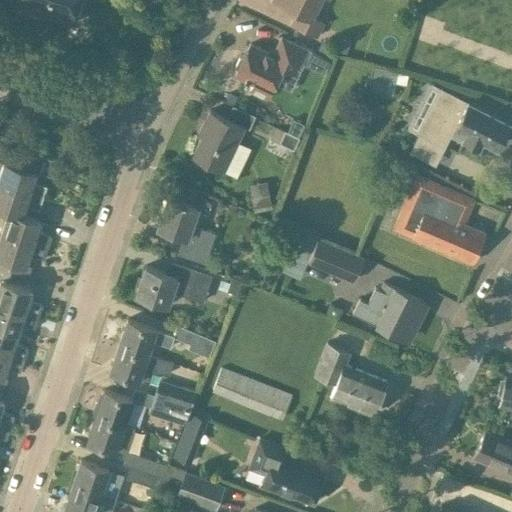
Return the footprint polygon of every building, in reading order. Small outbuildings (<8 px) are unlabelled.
[(16,0),(14,7),(43,17),(45,12),(68,20),(74,3),(79,5),(80,0),(16,0)] [(276,0),(276,2),(297,12),(291,24),(316,36),(323,23),(308,16),(316,0),(276,0)] [(240,59),(236,67),(238,70),(236,74),(254,83),(250,90),(267,99),(272,88),(273,88),(283,68),(299,76),(304,64),(325,75),(331,62),(282,38),(275,52),(271,50),(269,54),(261,49),(260,47),(258,48),(251,44),(244,58),(240,59)] [(337,51),(345,53),(349,42),(341,39),(337,51)] [(439,106),(426,132),(443,141),(449,130),(480,146),(484,139),(498,147),(504,135),(508,133),(510,128),(509,125),(511,121),(468,99),(468,101),(443,88),(435,103),(439,106)] [(202,137),(193,156),(222,170),(244,127),(210,110),(198,135),(202,137)] [(284,131),(278,142),(291,149),(297,138),(284,131)] [(0,173),(0,183),(43,198),(47,186),(37,183),(36,185),(33,184),(37,171),(33,170),(38,155),(7,144),(2,161),(4,161),(0,173)] [(418,173),(395,227),(473,261),(486,231),(465,222),(475,198),(418,173)] [(43,198),(0,183),(0,207),(8,211),(8,210),(22,215),(22,214),(27,202),(30,204),(29,206),(39,210),(43,198)] [(168,197),(158,227),(184,237),(180,251),(204,259),(214,231),(191,223),(197,207),(168,197)] [(22,214),(22,215),(8,210),(8,211),(0,207),(0,230),(1,231),(1,232),(47,247),(51,235),(37,231),(41,221),(22,214)] [(0,267),(11,271),(15,261),(26,264),(30,254),(43,258),(47,247),(1,232),(0,231),(0,267)] [(317,238),(307,261),(354,281),(364,257),(317,238)] [(135,294),(167,305),(173,290),(202,300),(212,274),(171,259),(166,272),(145,265),(135,294)] [(0,267),(0,303),(38,316),(42,305),(29,300),(32,290),(8,282),(11,271),(0,267)] [(227,289),(236,292),(241,280),(232,277),(227,289)] [(396,287),(377,324),(407,339),(426,302),(396,287)] [(38,316),(0,303),(0,327),(18,333),(21,323),(35,327),(38,316)] [(146,354),(151,339),(169,344),(173,334),(155,329),(155,328),(127,319),(119,345),(146,354)] [(217,340),(180,323),(175,335),(191,342),(189,347),(210,356),(217,340)] [(18,333),(0,327),(0,351),(24,359),(28,348),(15,344),(18,333)] [(316,373),(336,383),(331,396),(374,413),(387,380),(345,363),(350,351),(328,342),(316,373)] [(172,362),(146,354),(119,345),(111,370),(138,379),(149,382),(152,372),(168,373),(172,362)] [(24,359),(0,351),(0,375),(4,377),(7,366),(20,370),(24,359)] [(222,366),(213,390),(283,419),(293,394),(248,375),(248,376),(222,366)] [(501,395),(499,403),(511,406),(511,376),(507,376),(505,384),(499,385),(497,391),(501,395)] [(154,394),(187,404),(190,393),(157,383),(154,394)] [(96,415),(135,428),(135,427),(124,423),(132,398),(104,389),(100,401),(98,400),(96,401),(93,410),(94,412),(96,413),(96,415)] [(154,394),(148,412),(183,423),(190,406),(154,394)] [(0,423),(11,427),(14,415),(1,411),(4,401),(0,399),(0,423)] [(116,449),(127,452),(135,428),(96,415),(87,440),(116,449)] [(11,427),(0,423),(0,436),(7,439),(11,427)] [(474,455),(511,471),(511,441),(485,430),(474,455)] [(292,449),(280,445),(261,438),(250,467),(266,473),(261,484),(294,496),(295,495),(314,502),(324,475),(287,462),(292,449)] [(195,452),(177,445),(173,456),(190,463),(195,452)] [(130,465),(163,476),(167,463),(134,453),(130,465)] [(82,459),(73,485),(101,494),(106,478),(115,481),(118,472),(110,468),(82,459)] [(130,465),(127,477),(159,487),(163,476),(130,465)] [(188,471),(180,493),(217,508),(226,485),(213,480),(188,471)] [(108,511),(113,499),(101,494),(73,485),(65,510),(70,511),(108,511)] [(463,511),(445,502),(439,511),(463,511)]
